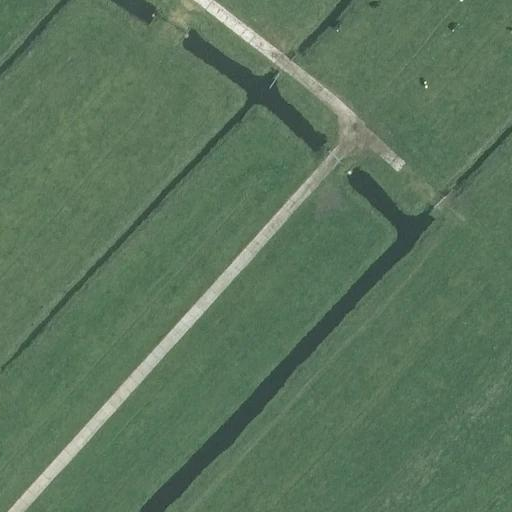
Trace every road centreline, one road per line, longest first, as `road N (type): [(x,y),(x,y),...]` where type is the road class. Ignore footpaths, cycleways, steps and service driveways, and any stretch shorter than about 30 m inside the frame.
road 1 (track): [(23,511),(358,127),(401,164)]
road 2 (track): [(358,127),(207,0)]
